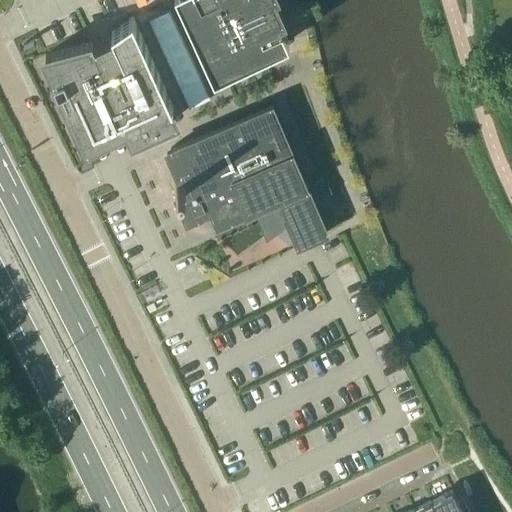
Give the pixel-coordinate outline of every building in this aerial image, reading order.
[(179,0),(214,75),(289,41),(282,26),(281,26),(277,18),(282,16),(274,0),(179,0)] [(202,81),(169,11),(150,20),(182,90),(202,81)] [(177,116),(176,114),(175,115),(171,106),(173,105),(133,15),(111,31),(113,35),(105,39),(105,38),(100,40),(101,41),(95,43),(93,40),(89,41),(89,42),(49,52),(45,53),(56,76),(54,76),(59,86),(60,86),(86,143),(90,141),(89,141),(126,125),(128,124),(132,132),(131,132),(133,136),(137,134),(173,117),(173,118),(177,116)] [(300,243),(327,231),(313,198),(327,191),(322,180),(308,186),(272,104),(167,149),(178,175),(184,173),(190,188),(177,194),(188,220),(211,209),(217,222),(212,224),(213,227),(256,208),(257,210),(262,217),(264,220),(267,222),(270,225),(274,227),(277,229),(288,221),(298,245),(300,245),(300,243)] [(453,489),(432,499),(437,511),(464,511),(454,489),(453,489)] [(437,511),(432,499),(431,500),(423,504),(413,508),(415,511),(437,511)]
